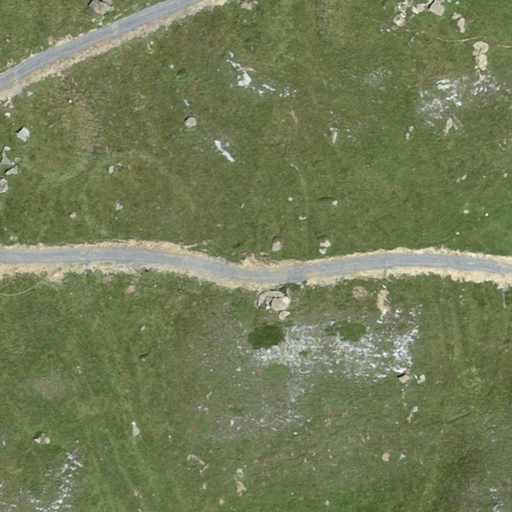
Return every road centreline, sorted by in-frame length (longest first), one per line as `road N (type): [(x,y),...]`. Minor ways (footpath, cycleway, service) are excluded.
road 1 (track): [(0,254),(139,254),(268,275),(419,259),(511,270)]
road 2 (track): [(185,0),(0,82)]
